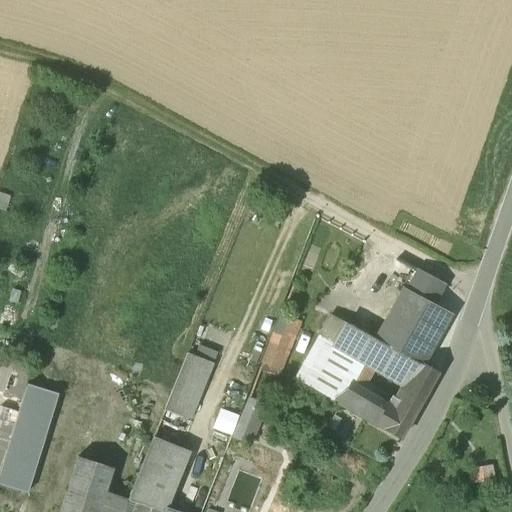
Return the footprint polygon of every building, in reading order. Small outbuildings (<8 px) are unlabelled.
[(442,284),(418,271),(406,293),(430,306),(442,284)] [(257,387),(263,390),(302,290),(289,285),(250,384),(257,387)] [(404,292),(377,341),(422,366),(422,365),(421,365),(420,364),(420,363),(447,315),(430,306),(406,293),(404,292)] [(371,338),(345,324),(337,337),(364,352),(371,338)] [(364,352),(337,337),(324,361),(361,383),(373,363),(408,384),(405,389),(423,399),(436,374),(422,366),(377,341),(371,338),(364,352)] [(207,366),(184,356),(161,414),(183,422),(207,366)] [(361,383),(324,361),(311,385),(348,407),(358,390),(361,383)] [(2,369),(0,383),(0,402),(15,404),(20,371),(2,369)] [(59,386),(28,377),(16,415),(0,465),(0,484),(26,492),(59,386)] [(263,390),(257,387),(254,397),(260,400),(263,390)] [(405,389),(393,411),(358,390),(348,407),(400,438),(423,399),(405,389)] [(0,465),(16,415),(0,410),(0,465)] [(153,504),(161,507),(183,451),(151,438),(135,478),(126,500),(152,509),(153,504)] [(53,511),(73,511),(80,493),(102,503),(105,493),(126,500),(135,478),(70,456),(53,511)] [(492,464),(474,465),(474,481),(492,480),(492,464)] [(150,511),(152,509),(126,500),(105,493),(102,503),(80,493),(73,511),(150,511)]
